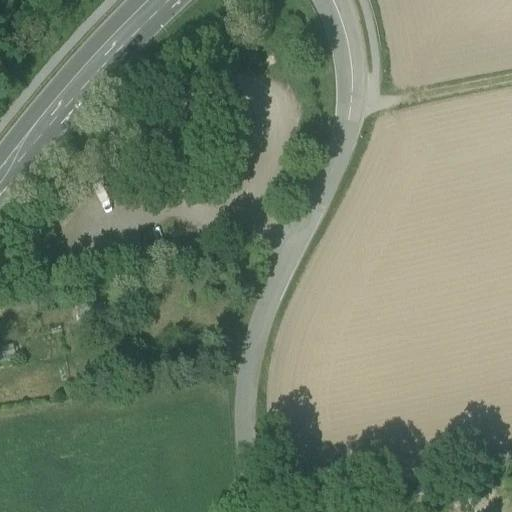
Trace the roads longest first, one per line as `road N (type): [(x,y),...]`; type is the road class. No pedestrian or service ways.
road 1 (residential): [(330,0),(347,46),(352,110),(338,158),(261,320),(248,370),(256,511)]
road 2 (primary): [(0,174),(162,0)]
road 3 (track): [(352,110),(511,84)]
